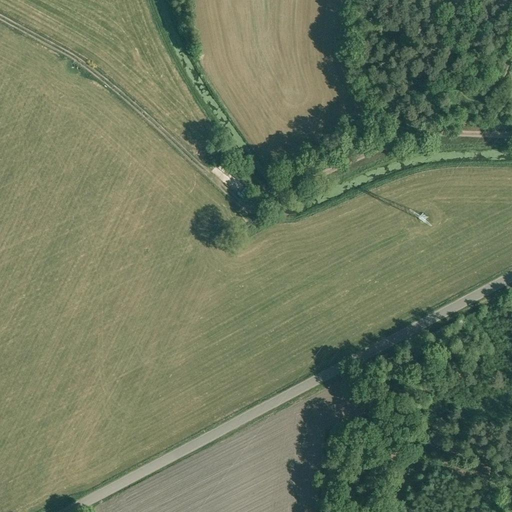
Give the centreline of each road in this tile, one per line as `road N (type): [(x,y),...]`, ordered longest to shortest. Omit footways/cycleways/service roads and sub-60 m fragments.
road 1 (track): [(511,134),(388,144),(252,211),(96,72),(0,17)]
road 2 (unclassified): [(68,511),(511,278)]
